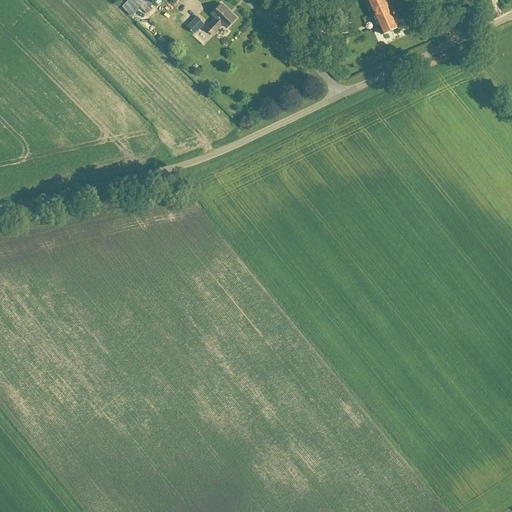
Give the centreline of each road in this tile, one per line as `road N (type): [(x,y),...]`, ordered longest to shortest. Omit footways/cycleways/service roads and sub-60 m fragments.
road 1 (unclassified): [(0,208),(195,161),(339,94)]
road 2 (unclassified): [(339,94),(511,14)]
road 3 (unclassified): [(339,94),(245,0)]
